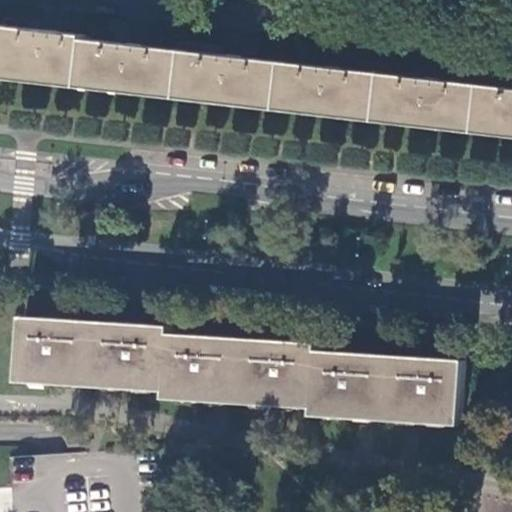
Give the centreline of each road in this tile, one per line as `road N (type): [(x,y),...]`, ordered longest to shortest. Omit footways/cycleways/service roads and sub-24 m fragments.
road 1 (residential): [(0,402),(110,405),(511,483)]
road 2 (secondary): [(0,235),(511,295)]
road 3 (secondary): [(511,223),(191,182),(0,184)]
road 4 (residential): [(108,0),(511,47)]
